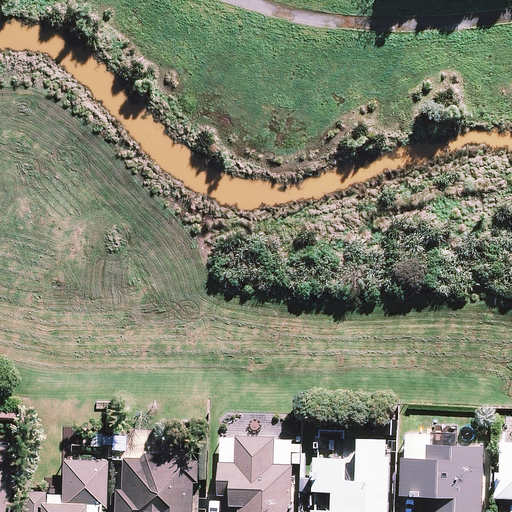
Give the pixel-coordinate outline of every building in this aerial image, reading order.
[(155,451),(155,428),(141,428),(141,431),(132,431),(132,450),(155,451)] [(295,511),(298,469),(278,468),(279,441),(240,439),(239,466),(223,466),(222,499),(233,500),(233,510),(243,511),(242,511),(295,511)] [(392,511),(394,461),(390,461),(390,445),(362,443),(360,485),(347,485),(348,462),(318,461),(316,497),(336,498),(335,511),(392,511)] [(511,511),(511,446),(505,446),(504,476),(499,476),(498,502),(511,502),(511,511)] [(0,511),(14,511),(16,449),(0,448),(0,511)] [(485,511),(488,465),(488,450),(431,448),(431,463),(405,462),(403,500),(433,501),(432,511),(485,511)] [(193,511),(195,485),(200,485),(201,463),(194,463),(190,458),(146,456),(141,460),(125,459),(124,491),(118,491),(117,511),(193,511)] [(102,511),(103,511),(108,511),(110,463),(64,462),(63,506),(48,506),(48,494),(27,494),(26,511),(102,511)]
